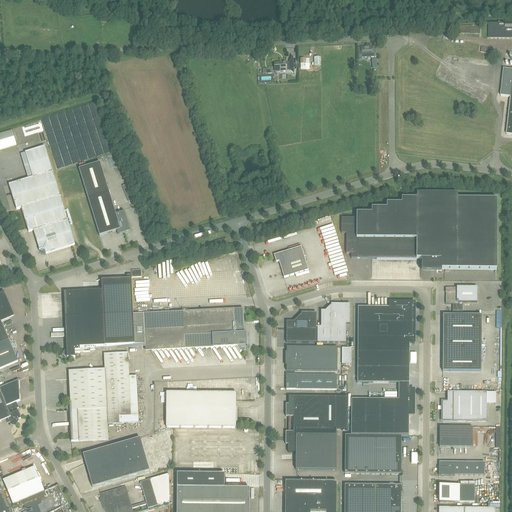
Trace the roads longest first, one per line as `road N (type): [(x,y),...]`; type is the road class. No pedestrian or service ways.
road 1 (unclassified): [(0,55),(390,38)]
road 2 (unclassified): [(264,309),(338,288),(422,291),(425,511)]
road 3 (unknown): [(36,374),(106,351),(148,362),(145,428),(96,443),(44,440)]
road 4 (track): [(354,28),(215,35),(89,9)]
road 5 (unclassified): [(236,220),(32,284)]
road 6 (unclassified): [(266,511),(264,309)]
road 7 (unclassified): [(236,220),(395,172)]
road 8 (unclassified): [(32,284),(42,436)]
road 9 (unclassified): [(395,172),(390,38)]
